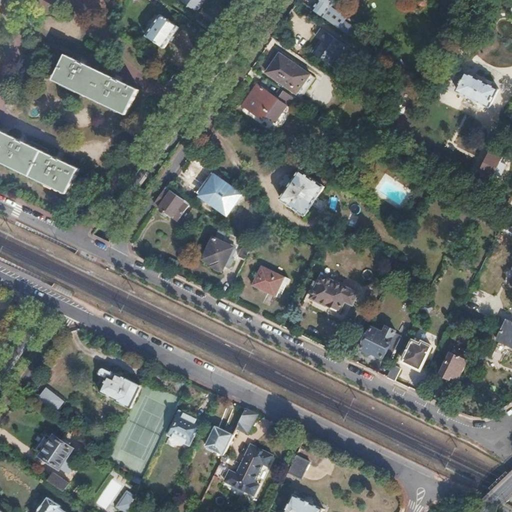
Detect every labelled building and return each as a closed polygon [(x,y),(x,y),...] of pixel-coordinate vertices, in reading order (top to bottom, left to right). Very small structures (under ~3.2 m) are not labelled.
[(196,12),(204,0),(182,0),(181,1),(196,12)] [(318,0),(319,2),(313,10),(327,19),(352,37),(357,30),(344,21),(333,7),(332,0),(318,0)] [(178,29),(161,17),(146,37),(164,49),(178,29)] [(347,47),(321,28),(316,36),(321,39),(312,51),(329,63),(335,55),(339,58),(347,47)] [(315,78),(280,53),(266,72),(301,97),(315,78)] [(116,80),(84,65),(84,66),(78,64),(79,62),(66,56),(54,81),(126,116),(139,91),(121,82),(120,84),(115,81),(116,80)] [(498,90),(466,74),(457,92),(489,108),(498,90)] [(275,122),(293,97),(280,88),(273,97),(257,86),(243,105),(264,120),(267,116),(275,122)] [(55,158),(25,143),(24,144),(18,142),(19,140),(0,131),(0,162),(67,195),(79,170),(61,161),(60,162),(54,160),(55,158)] [(503,157),(490,151),(478,173),(491,180),(495,173),(500,175),(506,164),(501,162),(503,157)] [(323,188),(300,172),(280,200),(303,216),(323,188)] [(200,196),(223,212),(238,192),(216,177),(210,184),(209,183),(200,196)] [(177,221),(189,204),(166,188),(154,205),(177,221)] [(222,236),(227,230),(220,226),(216,232),(222,236)] [(229,256),(233,249),(232,246),(231,245),(229,244),(228,246),(213,239),(204,259),(214,264),(212,266),(222,271),(226,263),(231,266),(234,259),(229,256)] [(244,260),(251,247),(245,242),(238,257),(244,260)] [(288,279),(261,266),(252,284),(276,296),(282,284),(285,285),(288,279)] [(358,293),(322,276),(311,297),(340,311),(345,300),(353,304),(358,293)] [(511,322),(506,320),(496,340),(511,347),(511,322)] [(384,333),(373,328),(362,350),(371,355),(372,353),(384,359),(385,357),(390,359),(401,336),(396,334),(397,332),(387,327),(384,333)] [(421,369),(432,346),(422,341),(421,344),(413,341),(403,361),(421,369)] [(470,354),(454,347),(441,374),(456,382),(470,354)] [(394,381),(400,368),(393,364),(386,377),(387,377),(394,381)] [(133,408),(143,386),(106,368),(102,368),(100,372),(100,374),(102,376),(103,376),(99,385),(104,387),(103,392),(119,400),(119,402),(133,408)] [(61,411),(67,400),(46,389),(40,399),(61,411)] [(249,434),(259,415),(247,409),(238,429),(244,432),(249,434)] [(191,445),(202,422),(181,412),(170,435),(191,445)] [(225,455),(234,438),(235,435),(217,427),(207,447),(225,455)] [(45,453),(43,456),(61,468),(61,467),(68,472),(73,465),(72,464),(74,462),(70,459),(68,462),(66,460),(74,449),(56,437),(54,439),(47,434),(38,448),(45,453)] [(227,481),(257,495),(261,485),(256,482),(265,463),(270,466),(275,455),(252,445),(238,474),(231,471),(227,481)] [(303,479),(311,462),(297,455),(289,473),(303,479)] [(70,484),(55,474),(50,481),(65,492),(70,484)] [(129,492),(118,507),(124,511),(128,511),(136,497),(129,492)] [(323,511),(325,509),(296,495),(287,511),(323,511)] [(66,511),(61,508),(62,506),(49,498),(39,511),(66,511)]
